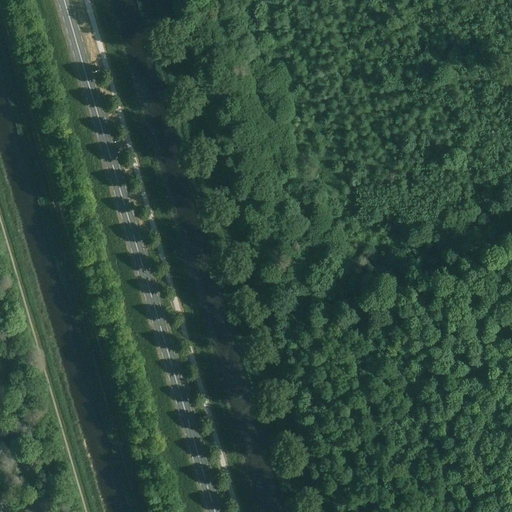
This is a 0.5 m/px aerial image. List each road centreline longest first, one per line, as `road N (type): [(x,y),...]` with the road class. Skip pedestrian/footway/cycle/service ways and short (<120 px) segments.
road 1 (secondary): [(63,0),(214,511)]
road 2 (track): [(308,511),(159,0)]
